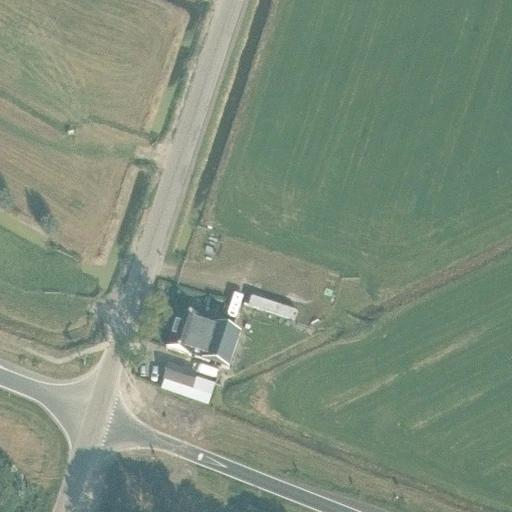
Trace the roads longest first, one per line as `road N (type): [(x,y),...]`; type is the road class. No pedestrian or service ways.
road 1 (tertiary): [(94,416),(230,0)]
road 2 (motorway): [(340,511),(94,416)]
